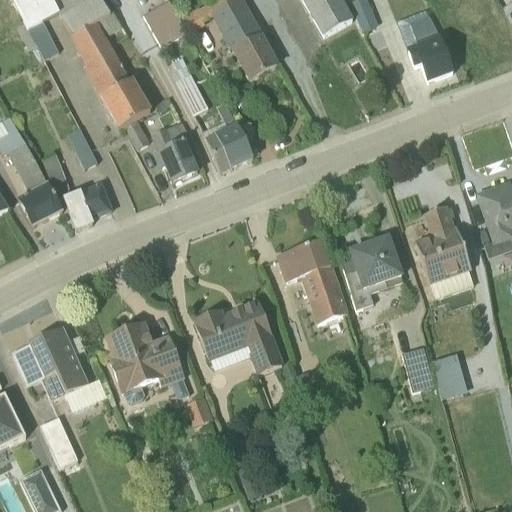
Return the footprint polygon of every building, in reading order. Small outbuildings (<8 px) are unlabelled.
[(9,0),(42,65),(59,56),(44,25),(59,18),(71,41),(69,42),(85,71),(83,72),(99,102),(98,102),(117,134),(123,131),(136,124),(149,117),(133,83),(132,83),(128,85),(105,42),(120,33),(113,18),(112,17),(108,19),(98,0),(93,0),(90,1),(89,0),(9,0)] [(204,26),(212,21),(248,87),(278,68),(240,0),(221,0),(182,21),(188,33),(189,33),(191,32),(193,35),(205,29),(206,28),(204,26)] [(298,0),(322,41),(351,24),(337,0),(298,0)] [(185,37),(168,5),(142,19),(160,51),(185,37)] [(419,69),(426,86),(451,77),(438,41),(418,5),(392,14),(391,12),(369,19),(377,41),(398,33),(413,71),(419,69)] [(192,120),(207,112),(182,62),(166,70),(192,120)] [(153,109),(157,117),(172,110),(168,102),(153,109)] [(219,177),(235,170),(251,163),(235,126),(225,107),(217,112),(223,125),(201,135),(205,143),(204,143),(219,177)] [(9,120),(0,125),(0,159),(0,160),(6,157),(26,197),(15,203),(32,233),(62,217),(47,186),(45,187),(9,120)] [(123,131),(135,155),(148,147),(136,124),(123,131)] [(180,128),(150,139),(156,156),(152,158),(158,173),(163,172),(170,188),(197,177),(185,147),(188,144),(180,128)] [(77,132),(65,138),(83,174),(96,167),(77,132)] [(90,228),(89,223),(109,215),(99,187),(79,194),(79,195),(71,198),(55,158),(40,164),(58,206),(62,205),(75,234),(90,228)] [(473,199),(492,250),(509,244),(510,247),(511,246),(511,194),(511,195),(508,187),(473,199)] [(414,246),(434,303),(472,291),(467,277),(469,275),(454,233),(453,233),(445,211),(422,219),(429,240),(414,246)] [(354,313),(354,315),(371,309),(368,299),(376,296),(380,297),(385,296),(388,295),(392,290),(401,288),(400,282),(401,282),(387,241),(346,255),(348,261),(339,264),(354,313)] [(315,329),(347,318),(320,244),(275,259),(284,286),(295,283),(297,286),(300,285),(315,329)] [(220,315),(191,326),(212,377),(248,363),(255,380),(282,370),(257,305),(222,318),(220,315)] [(144,327),(103,342),(109,358),(106,359),(120,399),(124,398),(128,409),(144,402),(140,391),(157,385),(159,392),(168,388),(170,392),(180,388),(179,385),(183,383),(168,340),(150,346),(144,327)] [(71,416),(105,401),(98,384),(88,388),(74,360),(84,355),(77,340),(66,345),(63,338),(55,335),(38,343),(38,344),(10,357),(24,390),(25,391),(40,384),(49,405),(64,399),(71,416)] [(401,357),(411,396),(434,390),(424,351),(401,357)] [(430,366),(440,403),(465,396),(454,359),(430,366)] [(295,379),(301,400),(315,396),(309,375),(295,379)] [(0,451),(23,441),(3,399),(0,400),(0,451)] [(210,423),(202,402),(184,409),(192,430),(210,423)] [(57,422),(38,430),(57,473),(76,464),(57,422)] [(261,497),(249,466),(235,472),(247,503),(261,497)] [(56,511),(39,474),(19,484),(31,511),(56,511)]
